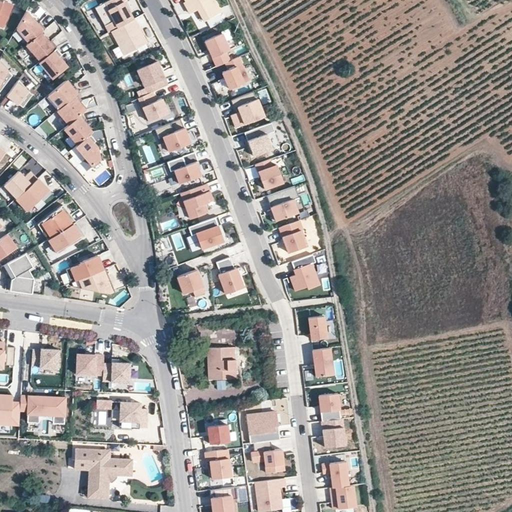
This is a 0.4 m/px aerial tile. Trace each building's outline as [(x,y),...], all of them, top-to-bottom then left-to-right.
[(0,0),(0,25),(4,27),(13,5),(0,0)] [(126,5),(129,4),(126,0),(107,0),(94,7),(104,25),(105,25),(109,32),(111,31),(130,20),(127,14),(129,12),(129,11),(126,5)] [(221,12),(213,0),(185,0),(186,1),(184,2),(190,13),(198,9),(200,8),(201,11),(199,12),(204,21),(221,12)] [(33,20),(26,11),(17,28),(29,42),(41,32),(45,28),(40,22),(39,22),(37,24),(33,20)] [(147,43),(134,18),(133,19),(130,20),(111,31),(125,55),(147,43)] [(49,42),(45,38),(41,32),(29,42),(26,44),(40,61),(56,48),(57,47),(52,40),(51,40),(49,42)] [(203,40),(215,66),(223,62),(227,60),(224,51),(227,50),(220,32),(203,40)] [(57,45),(66,39),(61,33),(52,40),(57,45)] [(62,61),(59,57),(61,54),(56,48),(40,61),(39,62),(52,78),(67,66),(62,61)] [(246,80),(236,56),(223,62),(226,69),(220,71),(228,88),(246,80)] [(143,86),(147,93),(150,92),(166,84),(154,60),(135,70),(143,86)] [(0,87),(9,72),(0,62),(0,87)] [(75,84),(69,77),(66,80),(72,87),(75,84)] [(32,94),(18,79),(7,95),(23,106),(32,94)] [(77,93),(80,91),(75,84),(72,87),(66,80),(48,95),(59,108),(77,93)] [(251,91),(229,100),(232,108),(236,106),(238,111),(234,112),(229,114),(234,127),(262,116),(255,98),(254,98),(251,91)] [(155,100),(150,92),(147,93),(137,98),(148,121),(167,112),(160,98),(155,100)] [(86,109),(80,102),(83,100),(77,93),(59,108),(57,110),(69,124),(82,113),(86,109)] [(93,132),(84,122),(87,120),(82,113),(69,124),(64,128),(78,144),(90,133),(93,132)] [(191,116),(181,120),(184,127),(194,124),(191,116)] [(188,142),(178,118),(153,129),(157,138),(161,136),(167,151),(188,142)] [(269,122),(242,132),(251,155),(277,145),(269,122)] [(100,161),(97,147),(93,142),(96,140),(90,133),(78,144),(75,146),(93,167),(100,161)] [(197,164),(192,151),(167,161),(170,170),(174,169),(179,182),(198,175),(197,172),(202,169),(200,163),(197,164)] [(20,155),(13,163),(19,168),(26,160),(20,155)] [(267,159),(253,164),(262,189),(281,182),(275,164),(270,166),(267,159)] [(19,197),(38,180),(31,172),(25,178),(19,172),(6,184),(19,197)] [(28,211),(49,191),(38,179),(38,180),(19,197),(17,199),(28,211)] [(207,193),(204,183),(179,193),(188,217),(205,211),(200,196),(207,193)] [(19,197),(6,184),(5,185),(17,199),(19,197)] [(292,186),(264,196),(269,209),(270,212),(267,214),(269,221),(295,212),(290,198),(296,196),(292,186)] [(76,221),(71,214),(68,216),(62,206),(38,224),(48,240),(48,239),(76,221)] [(220,230),(215,216),(186,226),(189,235),(193,233),(199,248),(220,240),(217,231),(220,230)] [(300,229),(297,220),(277,228),(286,252),(304,246),(298,230),(300,229)] [(78,231),(81,229),(76,221),(48,239),(58,253),(82,237),(78,231)] [(173,243),(181,240),(178,232),(170,236),(173,243)] [(17,249),(8,236),(0,241),(0,261),(12,253),(17,249)] [(19,250),(9,236),(8,236),(17,249),(12,253),(12,254),(19,250)] [(26,276),(36,271),(26,255),(25,256),(33,269),(25,274),(26,276)] [(313,262),(309,255),(289,262),(293,275),(287,277),(293,291),(304,287),(305,290),(316,285),(309,264),(313,262)] [(33,269),(25,256),(7,266),(16,280),(12,282),(10,293),(23,295),(24,288),(33,289),(33,287),(26,276),(25,274),(33,269)] [(231,268),(227,257),(213,262),(217,273),(215,274),(222,293),(240,287),(233,267),(231,268)] [(74,284),(104,272),(99,258),(82,265),(83,266),(80,267),(69,271),(74,284)] [(16,280),(7,266),(4,268),(12,282),(16,280)] [(201,292),(193,269),(174,276),(180,294),(189,290),(191,295),(201,292)] [(74,284),(71,286),(73,291),(110,296),(114,294),(104,272),(74,284)] [(32,296),(33,289),(24,288),(23,295),(32,296)] [(325,337),(322,315),(307,317),(310,339),(325,337)] [(13,365),(14,346),(6,346),(5,353),(2,353),(3,342),(0,341),(0,369),(1,370),(2,361),(5,361),(5,364),(13,365)] [(207,378),(235,378),(235,369),(236,368),(236,359),(235,358),(234,346),(207,347),(207,378)] [(40,349),(32,348),(30,365),(38,365),(38,367),(57,368),(58,348),(40,347),(40,349)] [(328,347),(312,350),(316,380),(332,378),(328,347)] [(77,374),(104,375),(105,364),(105,356),(78,354),(77,374)] [(113,364),(105,364),(104,375),(104,382),(131,383),(132,363),(113,363),(113,364)] [(318,395),(321,421),(340,419),(336,393),(318,395)] [(19,410),(19,402),(11,402),(12,395),(0,394),(0,420),(9,421),(9,424),(18,425),(19,410)] [(65,398),(20,395),(19,402),(19,410),(27,411),(26,422),(38,422),(38,413),(52,414),(51,423),(63,424),(65,398)] [(120,402),(119,427),(139,428),(139,427),(146,428),(147,409),(140,408),(140,403),(120,402)] [(270,441),(279,440),(275,411),(246,415),(249,443),(252,443),(270,441)] [(340,419),(321,421),(324,447),(344,445),(341,419),(340,419)] [(226,424),(207,426),(209,443),(228,441),(226,424)] [(66,440),(50,439),(50,447),(66,448),(66,440)] [(271,450),(270,441),(252,443),(254,452),(250,453),(252,462),(264,460),(266,473),(283,470),(280,449),(271,450)] [(135,460),(111,459),(102,459),(103,450),(77,449),(76,469),(91,470),(90,498),(110,499),(111,478),(114,475),(134,476),(135,460)] [(227,449),(205,452),(206,461),(209,461),(212,479),(230,476),(227,449)] [(111,451),(103,450),(102,459),(111,459),(111,451)] [(332,488),(347,486),(344,461),(321,464),(322,473),(330,472),(332,488)] [(283,478),(254,482),(258,511),(281,508),(278,487),(284,486),(283,478)] [(332,488),(329,488),(332,509),(354,507),(351,485),(347,486),(332,488)] [(234,487),(209,490),(211,511),(231,511),(230,499),(235,498),(234,487)] [(290,499),(290,511),(298,511),(298,498),(290,499)]
